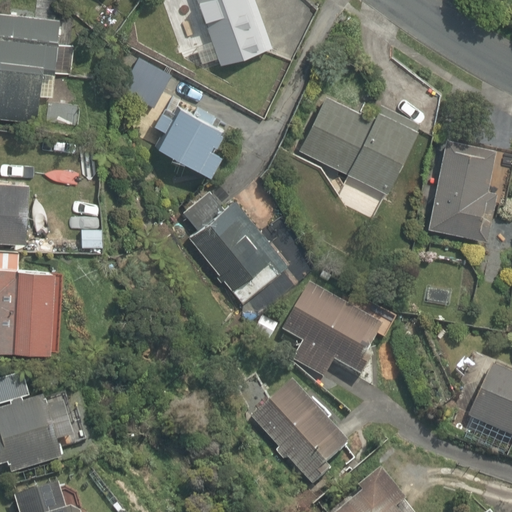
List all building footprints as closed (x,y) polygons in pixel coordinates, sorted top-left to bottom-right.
[(268,46),(253,0),(184,0),(191,20),(198,18),(212,64),(268,46)] [(65,15),(0,9),(0,102),(33,106),(34,92),(58,94),(65,15)] [(169,69),(131,52),(115,88),(153,105),(169,69)] [(368,114),(319,95),(296,152),(390,191),(419,121),(373,102),(368,114)] [(160,124),(150,144),(206,171),(216,150),(202,143),(205,137),(211,140),(219,123),(171,100),(164,113),(155,108),(150,120),(160,124)] [(511,148),(441,136),(425,226),(482,237),(489,199),(503,202),(511,149),(511,148)] [(20,179),(0,177),(0,239),(16,240),(20,179)] [(193,226),(182,233),(237,304),(285,266),(232,198),(224,204),(213,190),(183,214),(193,226)] [(0,350),(69,349),(67,268),(18,269),(18,246),(0,246),(0,350)] [(376,319),(305,278),(277,328),(295,338),(284,358),(321,379),(331,362),(355,375),(368,353),(359,348),(376,319)] [(511,372),(493,362),(465,412),(511,438),(511,372)] [(19,370),(0,375),(0,462),(2,461),(6,473),(61,455),(55,437),(65,434),(67,440),(81,435),(85,447),(99,442),(77,376),(27,393),(19,370)] [(244,412),(300,477),(311,490),(329,475),(318,461),(340,442),(284,377),(244,412)] [(387,511),(384,508),(395,497),(371,470),(322,511),(387,511)] [(17,511),(70,511),(68,504),(58,507),(50,480),(11,491),(17,511)]
